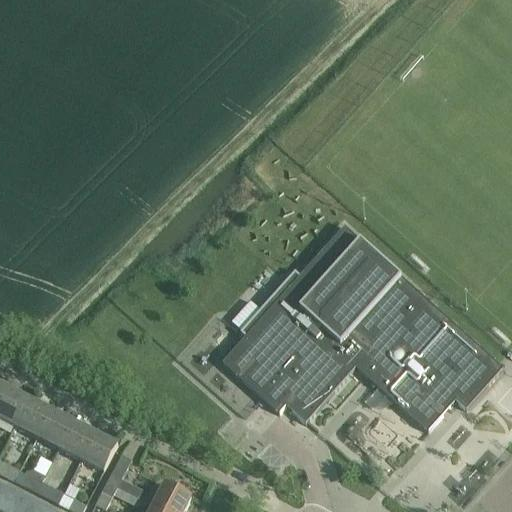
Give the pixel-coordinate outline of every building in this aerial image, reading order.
[(246,340),(221,368),(260,403),(279,420),(286,411),(304,428),(306,425),(356,373),(428,438),(455,406),(466,416),(504,373),(428,306),(344,230),(292,289),(287,285),(242,336),(246,340)] [(7,391),(0,405),(0,422),(15,430),(29,402),(7,391)] [(29,402),(15,430),(37,441),(51,414),(29,402)] [(51,414),(37,441),(59,453),(74,425),(51,414)] [(74,425),(59,453),(81,464),(96,436),(74,425)] [(96,436),(81,464),(104,476),(118,448),(96,436)] [(122,458),(107,486),(117,491),(132,464),(122,458)] [(0,477),(4,479),(14,485),(20,474),(9,469),(0,464),(0,477)] [(14,485),(37,496),(42,487),(46,480),(32,473),(25,477),(20,474),(14,485)] [(107,486),(95,508),(102,511),(106,511),(113,499),(117,492),(117,491),(107,486)] [(37,496),(59,508),(64,498),(42,487),(37,496)] [(166,488),(154,511),(155,511),(186,511),(192,502),(166,488)] [(8,490),(0,504),(0,511),(9,511),(18,496),(8,490)] [(18,496),(9,511),(23,511),(29,501),(18,496)] [(85,511),(87,509),(64,498),(59,508),(66,511),(85,511)] [(29,501),(23,511),(37,511),(40,507),(29,501)]
